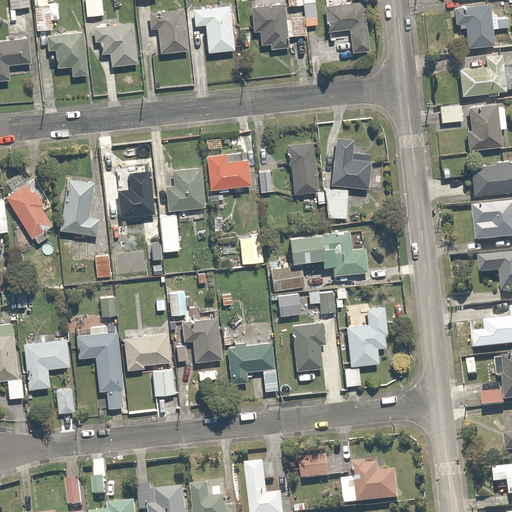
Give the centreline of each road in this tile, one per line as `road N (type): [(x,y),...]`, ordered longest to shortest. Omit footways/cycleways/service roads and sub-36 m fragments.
road 1 (residential): [(0,451),(440,403)]
road 2 (residential): [(0,131),(405,86)]
road 3 (residential): [(440,403),(405,86)]
